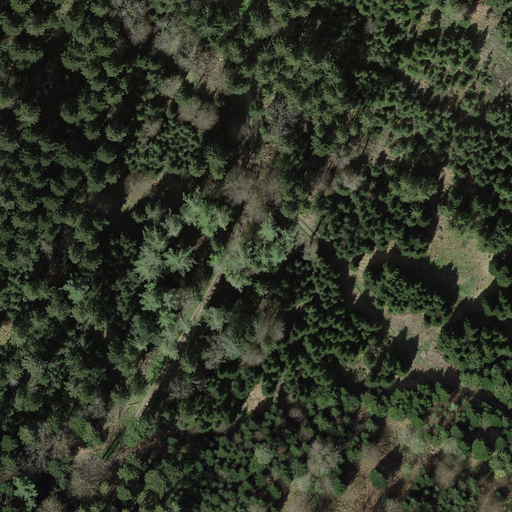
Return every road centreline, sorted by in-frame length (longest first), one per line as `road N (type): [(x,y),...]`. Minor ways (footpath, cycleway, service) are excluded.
road 1 (track): [(89,511),(238,255),(255,156),(253,57),(271,0)]
road 2 (track): [(255,156),(402,356),(451,329),(511,245)]
road 3 (track): [(402,356),(282,511)]
